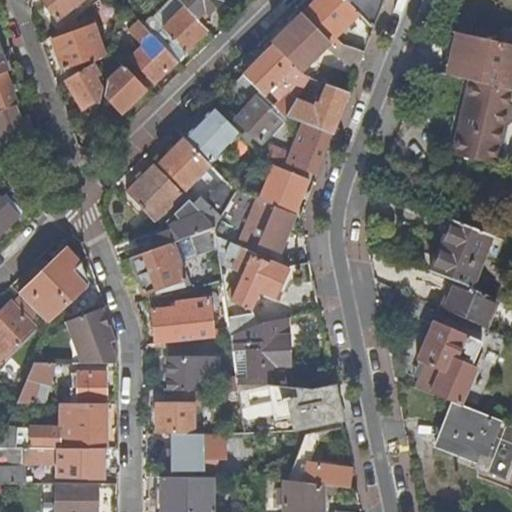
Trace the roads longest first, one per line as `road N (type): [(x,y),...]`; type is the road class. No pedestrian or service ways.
road 1 (residential): [(382,511),(327,220),(416,0)]
road 2 (residential): [(76,199),(130,337),(132,511)]
road 3 (residential): [(76,199),(279,0)]
road 4 (residential): [(76,199),(13,0)]
